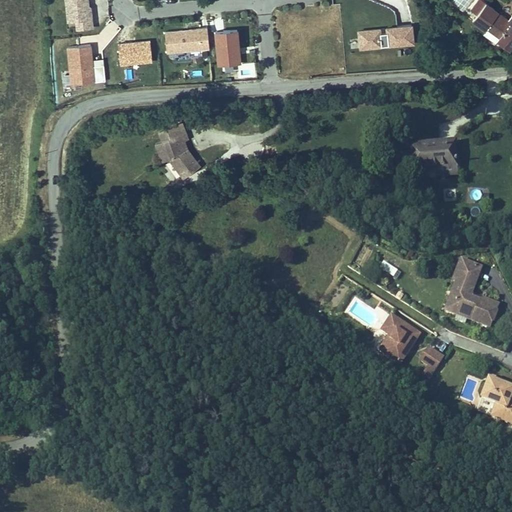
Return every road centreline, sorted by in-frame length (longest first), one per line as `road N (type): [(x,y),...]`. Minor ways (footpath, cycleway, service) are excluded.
road 1 (tertiary): [(269,87),(132,98),(69,115),(56,154),(55,197),(65,386),(48,429),(0,447)]
road 2 (tertiary): [(511,69),(269,87)]
road 3 (residential): [(139,15),(263,2)]
